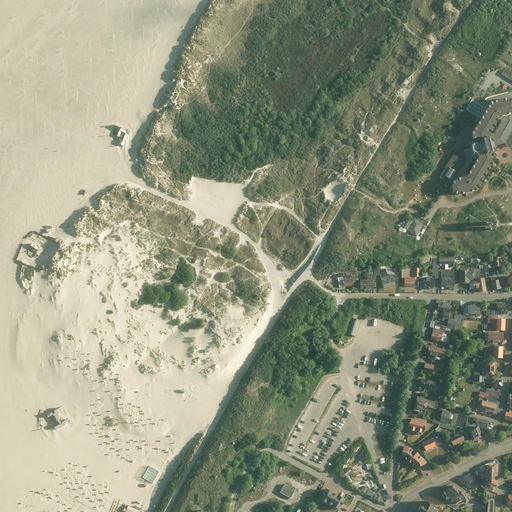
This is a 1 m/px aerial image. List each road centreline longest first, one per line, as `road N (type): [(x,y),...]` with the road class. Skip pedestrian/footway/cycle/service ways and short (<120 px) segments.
road 1 (residential): [(392,496),(432,296)]
road 2 (track): [(127,183),(109,160),(107,111),(134,28),(157,0)]
road 3 (track): [(275,276),(231,228),(127,183)]
road 4 (residential): [(487,455),(509,352),(511,293)]
road 5 (residential): [(432,296),(342,296),(302,275)]
road 6 (track): [(0,150),(127,183)]
